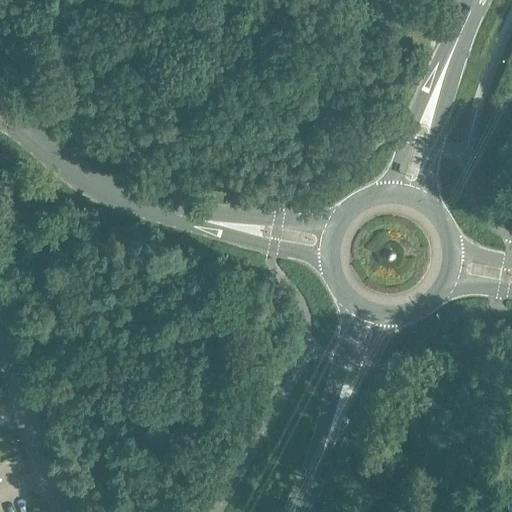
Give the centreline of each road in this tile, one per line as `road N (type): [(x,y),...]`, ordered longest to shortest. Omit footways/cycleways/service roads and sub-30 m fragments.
road 1 (tertiary): [(323,242),(133,204),(72,173),(0,100)]
road 2 (tertiary): [(409,191),(439,83),(479,0)]
road 3 (tertiary): [(300,511),(364,318)]
road 4 (residential): [(0,343),(48,475)]
road 5 (tertiary): [(364,318),(412,319),(434,306),(457,264)]
